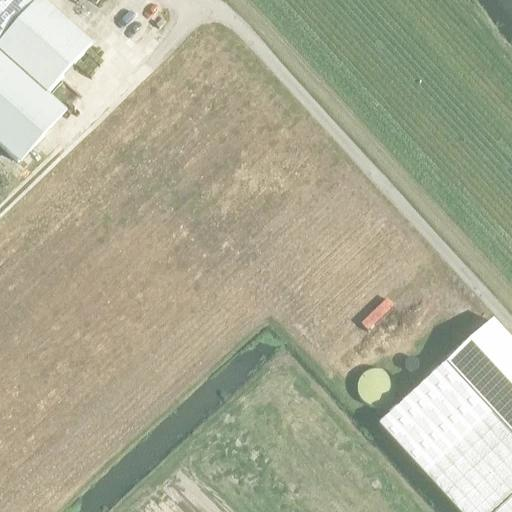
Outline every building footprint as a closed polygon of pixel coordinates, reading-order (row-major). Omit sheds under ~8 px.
[(40,0),(0,44),(0,148),(17,164),(63,112),(46,97),(91,47),(40,0)] [(39,0),(0,0),(0,44),(40,0),(39,0)] [(511,337),(497,320),(382,425),(462,511),(500,511),(511,501),(511,337)] [(360,371),(361,399),(391,397),(389,370),(360,371)] [(511,511),(511,501),(500,511),(511,511)]
